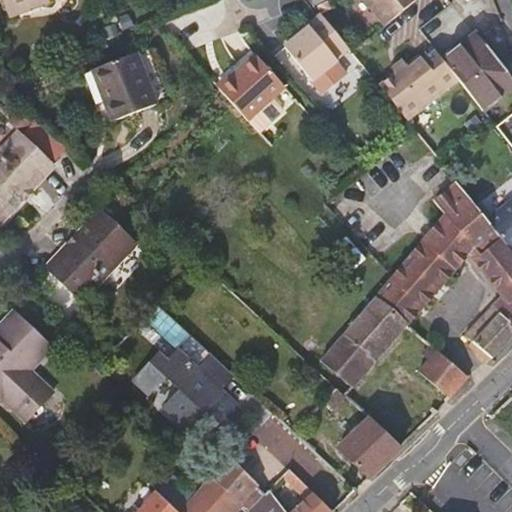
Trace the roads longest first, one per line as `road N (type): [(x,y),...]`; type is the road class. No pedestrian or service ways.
road 1 (unknown): [(511,231),(406,130),(370,79),(376,63),(457,0)]
road 2 (tertiary): [(358,511),(463,411)]
road 3 (residential): [(0,258),(90,172)]
